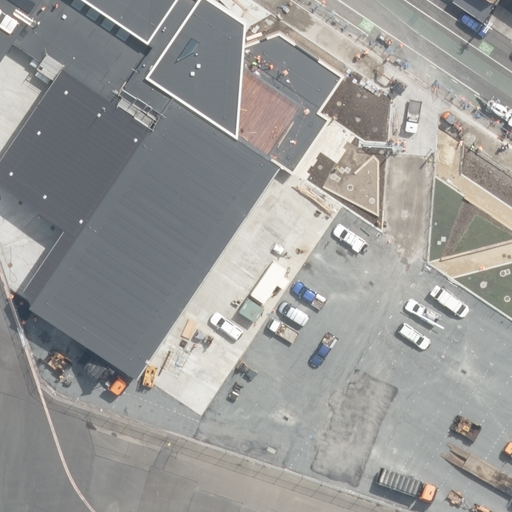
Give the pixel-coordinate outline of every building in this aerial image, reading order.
[(18,13),(27,0),(0,0),(0,10),(4,4),(18,13)] [(81,64),(123,0),(49,0),(41,12),(69,30),(57,47),(81,64)] [(153,112),(210,21),(177,0),(144,0),(97,76),(153,112)] [(281,55),(231,23),(171,119),(221,150),(281,55)] [(32,77),(0,54),(0,103),(8,109),(32,77)] [(326,76),(321,83),(289,62),(236,141),(272,165),(286,143),(310,159),(348,102),(333,92),(338,84),(326,76)] [(79,114),(61,102),(42,132),(60,144),(79,114)] [(194,169),(170,155),(143,202),(167,216),(194,169)]
